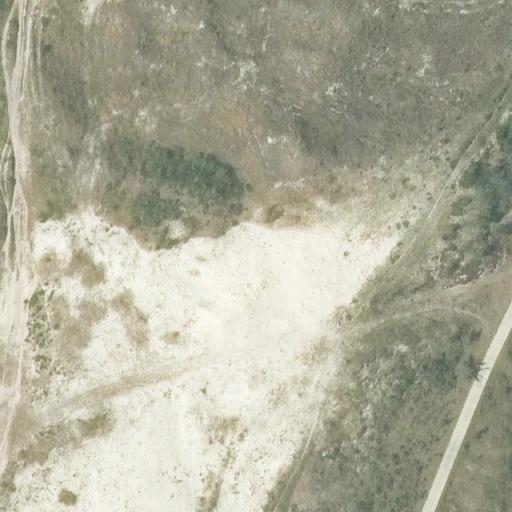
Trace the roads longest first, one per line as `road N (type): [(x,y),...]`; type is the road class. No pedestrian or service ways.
road 1 (track): [(511,276),(5,431)]
road 2 (unknown): [(511,94),(421,237),(349,324)]
road 3 (unknown): [(268,511),(349,324)]
